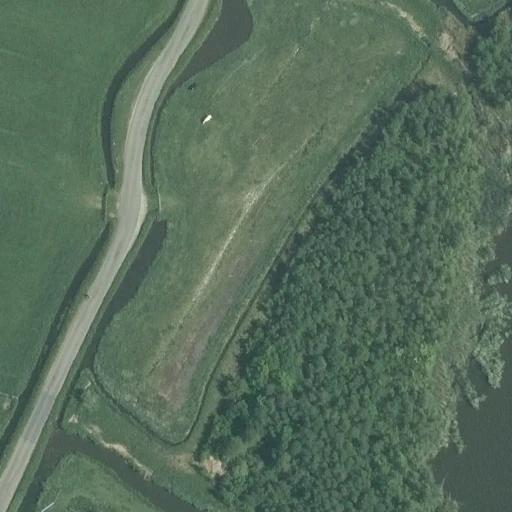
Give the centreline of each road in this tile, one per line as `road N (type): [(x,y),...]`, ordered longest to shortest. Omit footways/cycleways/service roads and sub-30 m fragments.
road 1 (unclassified): [(0,499),(118,250),(139,111),(198,0)]
road 2 (track): [(54,198),(184,206)]
